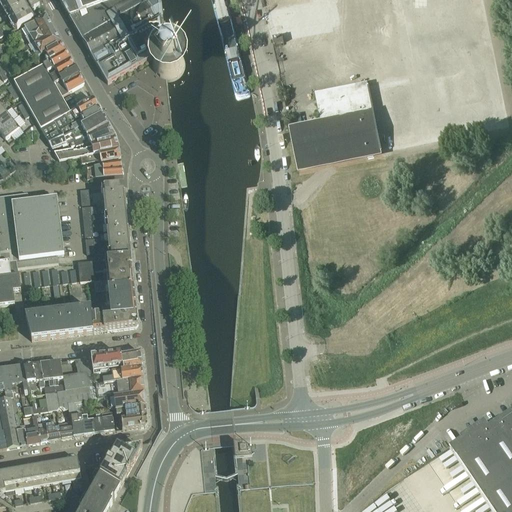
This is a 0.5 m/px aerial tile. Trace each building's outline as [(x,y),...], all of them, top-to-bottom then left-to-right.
[(0,0),(17,30),(34,21),(36,20),(32,13),(40,9),(37,2),(28,7),(24,0),(0,0)] [(58,0),(70,21),(100,9),(110,6),(126,0),(58,0)] [(100,9),(70,21),(83,42),(146,5),(156,22),(160,20),(160,21),(163,20),(160,0),(158,0),(157,0),(126,0),(110,6),(100,9)] [(334,0),(333,0),(267,10),(271,36),(338,26),(334,0)] [(297,167),(509,133),(487,0),(395,0),(408,78),(316,92),(321,121),(290,126),(297,167)] [(164,49),(160,21),(160,20),(156,22),(146,5),(83,42),(92,59),(97,68),(108,86),(111,84),(112,84),(112,83),(118,80),(119,80),(152,61),(153,59),(154,57),(155,55),(156,53),(158,52),(160,50),(162,49),(164,49)] [(41,57),(45,55),(61,46),(56,36),(46,19),(36,24),(25,30),(30,38),(26,40),(30,47),(29,48),(28,46),(21,50),(23,55),(30,51),(31,53),(33,52),(37,59),(41,57)] [(283,43),(282,36),(272,37),(273,38),(274,45),(283,43)] [(40,62),(43,68),(66,54),(61,46),(45,55),(48,60),(45,62),(44,60),(40,62)] [(173,81),(175,80),(177,79),(179,77),(181,76),(182,74),(183,72),(184,70),(185,68),(185,66),(185,64),(185,62),(185,60),(184,58),(183,57),(182,55),(181,53),(179,52),(178,51),(176,50),(174,49),(172,48),(170,48),(168,48),(167,48),(165,48),(164,49),(162,49),(160,50),(158,52),(156,53),(155,55),(154,57),(153,59),(152,61),(152,62),(152,64),(152,66),(152,68),(153,70),(153,72),(154,73),(156,75),(157,77),(158,78),(160,79),(162,80),(164,80),(165,81),(167,81),(169,81),(171,81),(173,81)] [(66,54),(43,68),(61,100),(85,87),(81,79),(72,63),(66,54)] [(41,131),(41,132),(53,124),(70,115),(61,100),(43,68),(14,84),(41,132),(41,131)] [(93,102),(70,115),(53,124),(58,133),(60,132),(80,121),(98,110),(94,102),(93,102)] [(60,132),(64,139),(66,138),(73,135),(103,118),(98,110),(80,121),(60,132)] [(0,118),(0,132),(14,122),(7,113),(0,118)] [(64,139),(68,146),(87,140),(109,128),(103,118),(73,135),(66,138),(64,139)] [(14,122),(0,132),(0,134),(6,142),(21,130),(14,122)] [(58,133),(53,124),(41,132),(46,140),(58,133)] [(87,140),(68,146),(69,148),(71,147),(71,149),(76,147),(76,149),(84,147),(89,144),(91,147),(116,141),(109,128),(87,140)] [(60,132),(58,133),(46,140),(52,151),(54,151),(68,146),(64,139),(60,132)] [(93,153),(95,157),(119,152),(116,143),(116,141),(91,147),(92,150),(93,153)] [(93,153),(92,150),(74,152),(55,155),(60,164),(75,161),(82,160),(95,157),(93,153)] [(95,157),(82,160),(83,166),(98,163),(98,164),(100,163),(101,166),(121,162),(119,152),(95,157)] [(61,165),(67,175),(71,174),(69,163),(61,165)] [(124,174),(123,173),(122,165),(87,172),(88,184),(123,180),(123,178),(124,177),(124,174)] [(10,177),(7,174),(2,167),(0,168),(0,175),(5,181),(10,177)] [(7,174),(10,177),(16,172),(13,169),(7,174)] [(103,190),(106,223),(127,221),(124,188),(103,190)] [(0,200),(0,257),(1,266),(17,264),(18,271),(59,266),(58,258),(64,258),(58,204),(57,201),(50,202),(30,204),(29,204),(28,197),(12,199),(0,200)] [(127,221),(106,223),(109,255),(108,255),(109,263),(110,263),(110,262),(131,261),(127,221)] [(110,263),(109,263),(106,263),(107,273),(132,271),(131,261),(110,262),(110,263)] [(0,308),(15,307),(13,294),(20,293),(21,293),(21,292),(19,278),(18,276),(18,271),(17,264),(1,266),(0,265),(0,308)] [(78,266),(80,285),(94,284),(94,274),(93,265),(78,266)] [(107,273),(108,293),(134,290),(132,271),(107,273)] [(108,293),(111,321),(111,322),(137,319),(134,290),(108,293)] [(93,336),(91,320),(91,312),(26,320),(32,343),(93,336)] [(7,325),(15,324),(16,324),(16,316),(14,316),(6,317),(7,325)] [(102,319),(104,335),(136,331),(138,328),(137,319),(111,322),(111,321),(105,322),(105,318),(102,319)] [(102,319),(91,320),(93,336),(104,335),(102,319)] [(94,378),(111,375),(142,370),(141,358),(138,355),(121,358),(117,358),(96,361),(91,361),(91,362),(94,378)] [(63,382),(64,388),(64,393),(65,393),(96,388),(94,378),(91,362),(91,361),(75,363),(78,380),(63,382)] [(64,393),(64,388),(58,389),(58,383),(63,382),(60,365),(50,366),(53,381),(55,394),(64,393)] [(45,390),(45,391),(45,396),(55,394),(53,381),(50,366),(41,368),(44,385),(49,384),(50,390),(45,390)] [(35,384),(35,386),(39,385),(40,388),(39,388),(39,391),(45,391),(45,390),(44,385),(41,368),(31,369),(35,384)] [(27,386),(28,393),(32,392),(32,393),(36,393),(35,386),(35,384),(31,369),(24,370),(27,386)] [(11,386),(13,395),(17,394),(17,391),(16,391),(16,388),(20,388),(16,370),(8,372),(11,386)] [(24,370),(16,370),(20,388),(24,387),(24,390),(24,393),(28,393),(27,386),(24,370)] [(102,382),(103,387),(116,385),(143,382),(142,370),(111,375),(112,381),(102,382)] [(11,386),(8,372),(0,372),(0,378),(4,394),(4,395),(8,394),(8,395),(13,395),(11,386)] [(116,385),(103,387),(96,388),(65,393),(67,406),(83,404),(107,400),(117,399),(145,396),(143,382),(116,385)] [(43,415),(45,426),(48,445),(73,440),(71,425),(70,420),(69,420),(68,411),(67,406),(65,393),(64,393),(55,394),(45,396),(48,414),(43,415)] [(124,412),(146,409),(145,396),(117,399),(107,400),(108,411),(111,413),(117,412),(117,413),(124,412)] [(0,415),(3,435),(6,452),(19,450),(15,430),(13,417),(10,401),(0,402),(0,415)] [(83,404),(67,406),(68,411),(69,420),(70,420),(71,420),(72,419),(78,418),(85,417),(83,404)] [(450,448),(493,511),(511,511),(511,408),(511,409),(511,411),(489,427),(485,421),(460,438),(462,440),(450,448)] [(146,409),(124,412),(117,413),(115,413),(116,419),(126,417),(126,422),(147,419),(146,409)] [(15,430),(19,450),(27,448),(25,432),(24,428),(20,429),(18,417),(13,417),(15,430)] [(35,431),(25,432),(27,448),(41,446),(37,427),(36,418),(32,419),(35,431)] [(71,420),(70,420),(71,425),(73,440),(84,439),(82,425),(79,425),(78,418),(72,419),(71,420)] [(147,419),(126,422),(121,423),(123,433),(145,430),(148,427),(147,419)] [(102,422),(104,436),(115,434),(113,420),(102,422)] [(102,422),(92,423),(94,437),(104,436),(102,422)] [(82,425),(84,439),(94,437),(92,423),(82,425)] [(48,445),(45,426),(37,427),(41,446),(48,445)] [(100,479),(121,490),(142,452),(141,451),(141,450),(113,455),(101,477),(100,479)] [(234,452),(235,463),(252,462),(252,453),(247,454),(247,451),(239,451),(234,452)] [(68,464),(72,483),(81,481),(78,462),(68,464)] [(72,483),(68,464),(59,465),(62,485),(72,483)] [(49,467),(53,486),(62,485),(59,465),(49,467)] [(40,469),(43,488),(53,486),(49,467),(40,469)] [(43,488),(40,469),(30,471),(34,490),(43,488)] [(34,490),(30,471),(21,472),(24,491),(34,490)] [(21,472),(11,474),(15,493),(24,491),(21,472)] [(2,476),(5,495),(15,493),(11,474),(2,476)] [(86,505),(99,511),(108,511),(113,505),(111,504),(113,500),(115,501),(121,490),(100,479),(86,505)]
